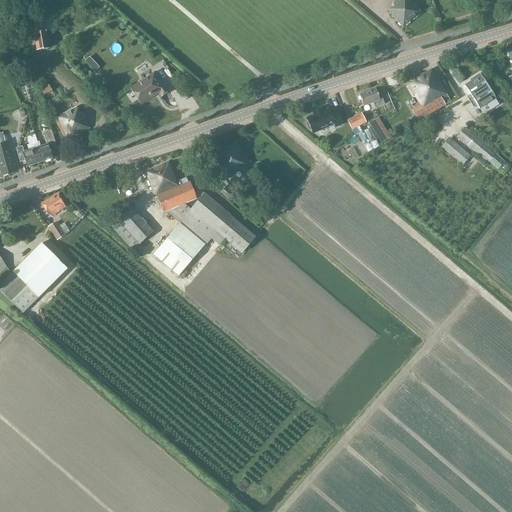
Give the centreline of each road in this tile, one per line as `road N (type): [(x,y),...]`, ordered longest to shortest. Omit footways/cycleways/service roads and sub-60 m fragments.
road 1 (tertiary): [(273,105),(0,200)]
road 2 (tertiary): [(511,29),(273,105)]
road 3 (track): [(268,92),(262,78),(171,0)]
